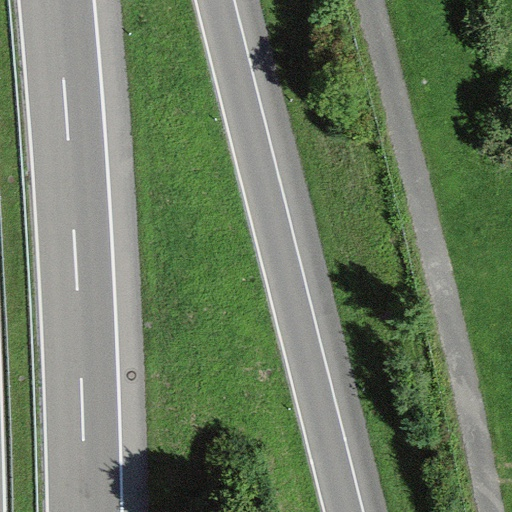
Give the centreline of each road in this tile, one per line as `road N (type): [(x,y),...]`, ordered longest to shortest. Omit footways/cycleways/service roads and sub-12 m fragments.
road 1 (motorway): [(351,511),(220,0)]
road 2 (motorway): [(85,511),(58,0)]
